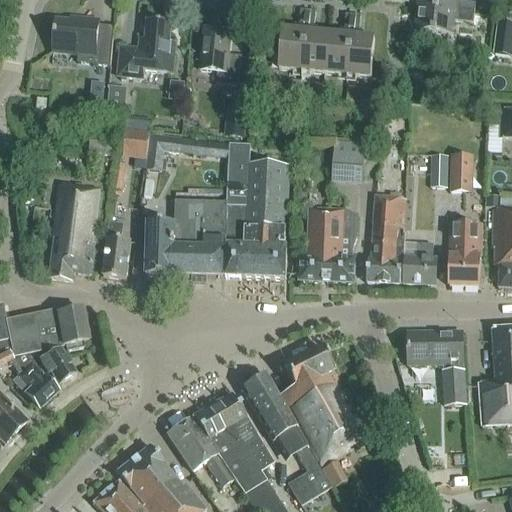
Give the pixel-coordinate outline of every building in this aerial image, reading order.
[(416,0),(416,11),(474,16),(475,7),(455,5),(455,0),(416,0)] [(474,16),(416,11),(414,35),(452,38),(453,24),(473,26),(474,16)] [(277,73),(302,75),(308,13),(300,12),(299,28),(300,28),(300,33),(282,31),(277,73)] [(308,13),(302,75),(324,78),(328,36),(312,35),(313,28),(314,29),(316,14),(308,13)] [(328,36),(324,78),(347,80),(353,18),(345,17),(343,32),(345,32),(344,38),(328,36)] [(353,18),(347,80),(370,82),(374,41),(357,39),(358,33),(359,34),(361,19),(353,18)] [(53,42),(52,51),(54,51),(53,55),(78,58),(77,66),(95,68),(111,70),(115,31),(100,30),(100,24),(72,21),(71,25),(57,23),(55,42),(53,42)] [(122,51),(119,80),(144,82),(145,75),(173,78),(177,45),(171,45),(172,27),(149,24),(146,53),(122,51)] [(511,26),(498,25),(496,41),(511,43),(511,26)] [(218,75),(217,87),(240,89),(243,59),(229,57),(232,33),(205,30),(200,73),(218,75)] [(92,84),(91,93),(104,94),(105,85),(92,84)] [(127,91),(109,89),(106,113),(125,115),(127,91)] [(47,111),(48,102),(38,101),(37,110),(47,111)] [(362,101),(361,112),(380,114),(381,102),(362,101)] [(231,111),(228,139),(245,141),(248,112),(231,111)] [(500,143),(511,143),(511,115),(501,115),(500,143)] [(123,159),(146,162),(149,137),(149,135),(126,133),(123,159)] [(119,138),(91,134),(88,155),(117,159),(119,138)] [(146,162),(145,173),(157,174),(162,175),(164,154),(178,156),(180,141),(149,137),(146,162)] [(362,188),(365,147),(335,145),(332,186),(362,188)] [(249,147),(228,146),(226,205),(227,205),(225,279),(225,281),(282,283),(282,300),(284,300),(286,251),(282,251),(288,168),(248,167),(249,147)] [(447,191),(448,160),(433,159),(432,191),(447,191)] [(452,159),(451,195),(472,196),(474,160),(452,159)] [(73,277),(90,279),(101,196),(58,190),(51,243),(54,243),(49,281),(72,284),(73,277)] [(368,261),(367,286),(399,288),(400,263),(403,263),(405,241),(398,240),(398,230),(403,230),(404,201),(374,199),(372,229),(373,229),(371,261),(368,261)] [(486,210),(499,211),(499,202),(499,199),(486,199),(486,210)] [(499,293),(511,293),(511,202),(499,202),(499,211),(498,214),(494,214),(493,253),(495,253),(495,270),(500,270),(499,293)] [(173,227),(173,278),(191,278),(191,286),(202,286),(202,279),(225,279),(227,205),(226,205),(174,203),(173,227)] [(301,259),(300,284),(353,286),(355,261),(352,261),(351,249),(356,240),(357,219),(342,215),(308,213),(306,260),(301,259)] [(173,280),(173,278),(173,227),(147,226),(145,279),(173,280)] [(102,279),(126,282),(131,246),(120,245),(122,230),(109,228),(102,279)] [(449,291),(478,291),(479,261),(478,261),(479,248),(479,229),(450,228),(450,248),(450,260),(449,291)] [(403,288),(435,290),(437,262),(432,261),(433,247),(416,246),(416,260),(405,260),(403,288)] [(6,325),(2,307),(0,307),(0,353),(7,352),(0,356),(0,368),(12,362),(21,377),(33,366),(34,367),(64,350),(66,349),(68,355),(82,352),(81,347),(89,345),(81,312),(58,317),(57,314),(6,325)] [(482,431),(511,429),(511,332),(492,334),(496,386),(480,387),(482,431)] [(408,336),(409,370),(448,369),(448,374),(443,374),(444,408),(465,407),(462,334),(408,336)] [(336,388),(338,387),(319,351),(286,368),(296,389),(282,396),(311,452),(312,452),(320,469),(365,446),(336,388)] [(41,376),(44,374),(48,371),(58,389),(76,378),(61,352),(34,368),(41,376)] [(41,376),(34,368),(34,367),(33,366),(21,377),(14,383),(39,412),(58,395),(41,376)] [(243,392),(273,447),(286,440),(306,477),(287,487),(298,508),(328,492),(318,473),(270,376),(243,392)] [(0,442),(4,447),(28,423),(3,398),(9,391),(0,383),(0,442)] [(262,473),(271,467),(231,399),(193,423),(232,483),(242,498),(250,511),(281,511),(264,485),(268,482),(262,473)] [(193,423),(167,439),(191,476),(205,467),(221,491),(232,483),(193,423)] [(150,450),(133,464),(173,511),(203,511),(183,487),(181,488),(162,467),(162,466),(150,450)] [(173,511),(133,464),(116,478),(129,493),(131,492),(144,508),(142,510),(144,511),(173,511)] [(335,466),(322,472),(332,491),(344,484),(335,466)] [(93,507),(97,511),(141,511),(116,485),(93,507)]
